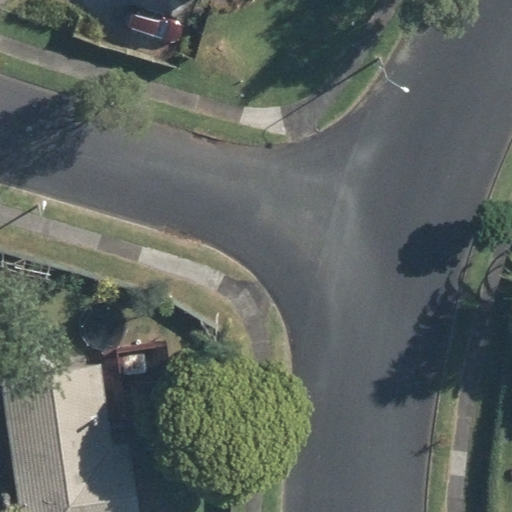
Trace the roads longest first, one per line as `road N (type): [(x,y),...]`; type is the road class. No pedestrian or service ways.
road 1 (residential): [(387,244),(0,124)]
road 2 (residential): [(387,244),(511,1)]
road 3 (residential): [(356,511),(353,453),(387,244)]
